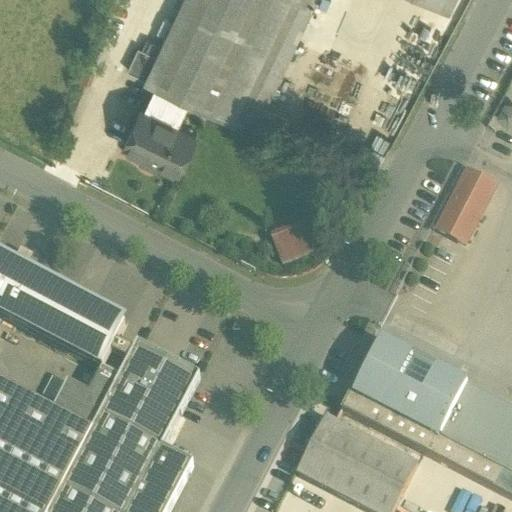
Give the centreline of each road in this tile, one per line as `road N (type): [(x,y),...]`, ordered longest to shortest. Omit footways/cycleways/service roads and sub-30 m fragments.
road 1 (residential): [(315,338),(491,0)]
road 2 (residential): [(0,167),(315,338)]
road 3 (residential): [(227,511),(315,338)]
road 4 (unknown): [(511,258),(478,342),(511,358)]
